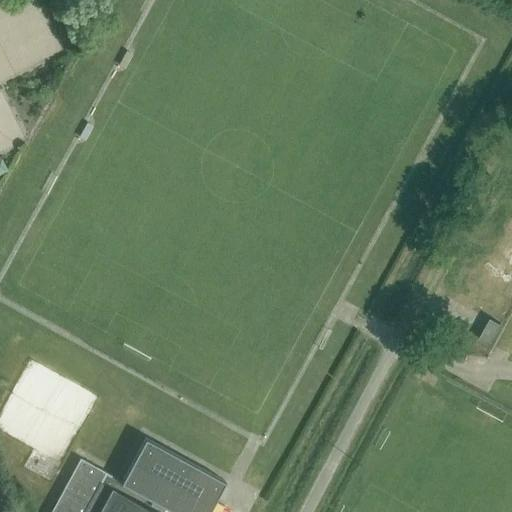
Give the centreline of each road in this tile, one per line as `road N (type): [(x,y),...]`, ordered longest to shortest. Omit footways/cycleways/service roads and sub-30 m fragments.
road 1 (track): [(398,341),(511,120)]
road 2 (residential): [(308,511),(398,341)]
